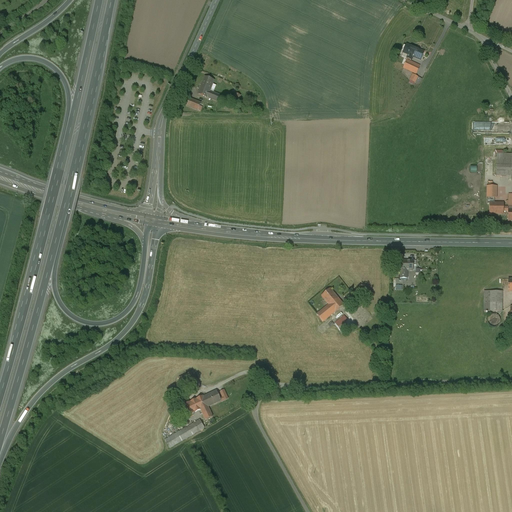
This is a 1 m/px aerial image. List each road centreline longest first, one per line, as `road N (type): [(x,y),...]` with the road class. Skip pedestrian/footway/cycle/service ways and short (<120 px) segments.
road 1 (unclassified): [(511,377),(281,385),(264,393),(256,409),(260,428),(306,511)]
road 2 (motorway): [(0,468),(36,397),(135,319),(157,220)]
road 3 (primary): [(511,243),(335,240),(209,227)]
road 4 (motorway): [(64,157),(0,400)]
road 5 (motorway): [(0,440),(62,216)]
road 6 (motorway): [(145,250),(138,293),(125,314),(80,320),(65,310),(54,282),(62,216)]
road 7 (motorway): [(62,216),(111,0)]
road 8 (tertiary): [(158,166),(163,113),(216,0)]
road 9 (motorway): [(98,0),(64,157)]
road 10 (unclassified): [(402,0),(479,36),(511,98)]
road 11 (motorway): [(0,68),(33,59),(60,75),(69,106),(64,157)]
